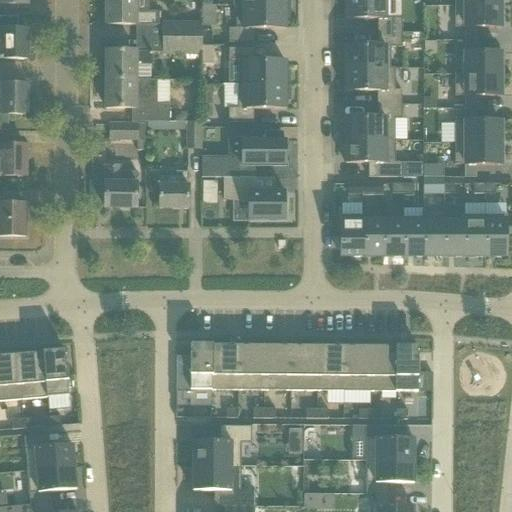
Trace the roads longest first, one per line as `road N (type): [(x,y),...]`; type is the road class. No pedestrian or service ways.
road 1 (residential): [(314,301),(314,0)]
road 2 (residential): [(64,274),(64,0)]
road 3 (residential): [(164,300),(166,511)]
road 4 (residential): [(441,511),(448,304)]
road 5 (residential): [(98,511),(82,305)]
road 6 (residential): [(164,300),(314,301)]
road 7 (residential): [(314,301),(448,304)]
